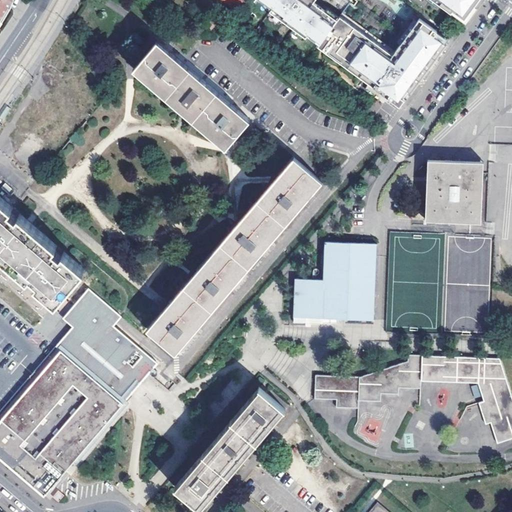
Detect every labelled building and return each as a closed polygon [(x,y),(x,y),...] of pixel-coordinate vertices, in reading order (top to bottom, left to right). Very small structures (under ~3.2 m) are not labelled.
[(0,0),(0,21),(3,24),(12,11),(9,9),(13,0),(0,0)] [(256,0),(255,2),(305,39),(306,36),(319,45),(336,21),(311,3),(313,0),(256,0)] [(452,12),(464,20),(478,0),(431,0),(451,14),(452,12)] [(219,17),(224,21),(238,12),(236,11),(228,5),(219,17)] [(205,27),(209,30),(224,21),(219,17),(214,14),(205,27)] [(319,45),(317,47),(399,107),(404,100),(405,101),(446,45),(436,38),(433,36),(436,31),(419,19),(391,56),(338,17),(336,21),(319,45)] [(251,121),(158,41),(138,64),(156,80),(187,106),(218,133),(231,144),(251,121)] [(147,329),(175,353),(322,182),(294,157),(270,185),(234,227),(195,273),(160,313),(147,329)] [(431,220),(480,222),(483,162),(428,159),(425,220),(431,220)] [(0,278),(44,317),(57,301),(86,267),(65,250),(57,243),(25,216),(19,211),(14,207),(11,204),(0,194),(0,278)] [(296,277),(293,322),(322,322),(323,317),(373,318),(376,248),(376,243),(325,241),(322,278),(296,277)] [(72,318),(76,322),(81,326),(73,335),(64,346),(33,383),(0,421),(0,457),(41,492),(44,495),(46,492),(123,402),(134,388),(148,372),(156,363),(112,324),(121,314),(91,288),(75,306),(79,310),(72,318)] [(81,326),(76,322),(73,325),(0,411),(0,421),(33,383),(64,346),(73,335),(81,326)] [(360,375),(316,373),(315,398),(336,398),(336,407),(359,407),(359,399),(381,399),(381,391),(398,391),(398,384),(420,384),(420,377),(477,377),(482,395),(478,396),(484,418),(489,417),(495,438),(511,433),(511,393),(500,354),(408,354),(408,360),(360,375)] [(283,407),(259,386),(174,486),(199,506),(213,490),(241,457),(270,423),(283,407)] [(390,511),(377,501),(367,511),(390,511)]
